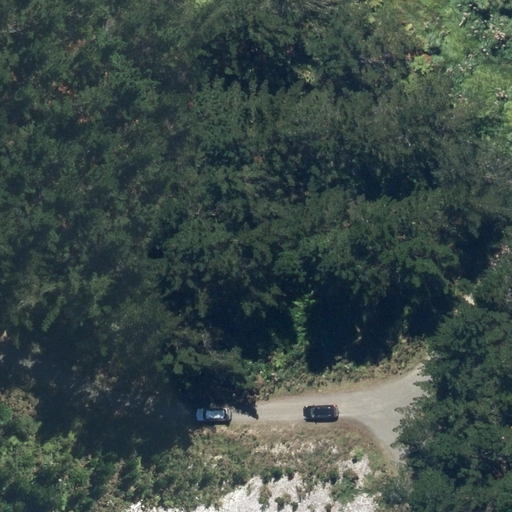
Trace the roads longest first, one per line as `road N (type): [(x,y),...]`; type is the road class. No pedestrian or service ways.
road 1 (track): [(398,417),(374,406),(259,416),(163,406),(53,378),(0,347)]
road 2 (track): [(511,270),(398,417)]
